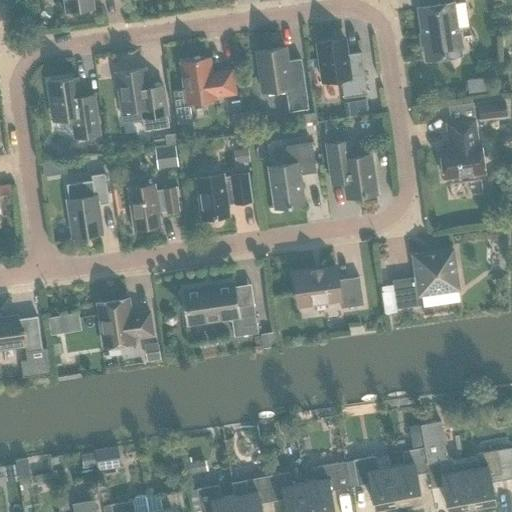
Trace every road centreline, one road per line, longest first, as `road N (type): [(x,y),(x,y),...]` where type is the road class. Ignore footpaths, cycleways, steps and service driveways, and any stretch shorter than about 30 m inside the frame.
road 1 (residential): [(42,274),(387,220),(408,183),(385,37),(369,15)]
road 2 (residential): [(369,15),(337,7),(35,58),(22,74),(18,100),(42,274)]
